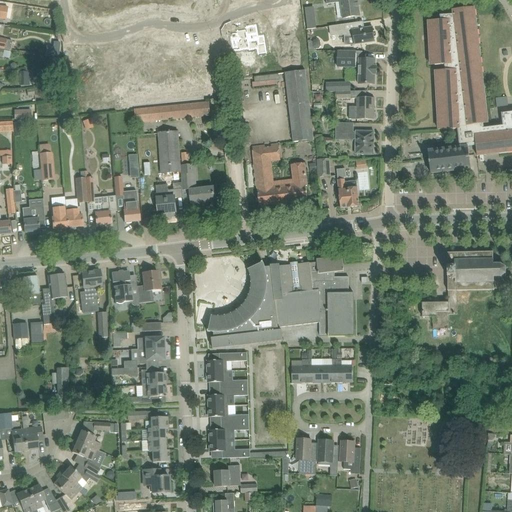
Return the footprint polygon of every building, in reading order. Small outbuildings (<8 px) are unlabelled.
[(325,0),(326,4),(331,4),(341,2),(344,19),(359,16),(356,0),(325,0)] [(0,7),(0,19),(6,20),(8,8),(0,7)] [(458,129),(460,148),(468,147),(468,146),(483,145),(484,152),(499,150),(499,153),(511,151),(511,112),(501,113),(503,126),(484,128),(477,75),(482,75),(474,8),(453,11),(453,14),(440,15),(440,21),(428,22),(431,66),(445,65),(445,71),(435,71),(439,130),(458,129)] [(278,18),(282,41),(294,39),(296,48),(305,46),(303,27),(293,29),(291,16),(286,17),(283,17),(283,18),(278,19),(278,18)] [(270,36),(266,37),(267,44),(282,41),(278,18),(275,19),(268,20),(270,36)] [(330,27),(331,35),(345,35),(345,45),(354,45),(375,42),(374,37),(375,37),(376,36),(375,33),(374,32),(373,32),(373,27),(361,29),(360,22),(330,27)] [(255,24),(246,26),(246,29),(250,48),(257,47),(258,53),(267,52),(264,35),(258,36),(257,27),(256,27),(255,24)] [(237,32),(231,34),(234,51),(250,48),(246,29),(237,31),(237,32)] [(0,38),(0,49),(4,50),(10,50),(12,41),(6,40),(6,39),(0,38)] [(47,51),(56,52),(58,42),(48,41),(47,51)] [(11,52),(4,50),(0,49),(0,57),(3,58),(3,57),(9,58),(11,52)] [(116,51),(102,53),(105,73),(108,73),(108,76),(123,74),(121,61),(117,62),(116,51)] [(156,51),(142,53),(146,74),(159,72),(160,80),(167,79),(164,65),(159,66),(156,51)] [(359,68),(358,84),(375,85),(375,75),(376,75),(376,67),(375,67),(375,60),(362,59),(362,52),(338,51),(338,67),(359,68)] [(102,53),(83,56),(86,76),(105,73),(102,53)] [(131,70),(125,71),(127,85),(134,84),(132,76),(146,74),(142,53),(129,55),(131,70)] [(62,67),(62,59),(52,59),(52,67),(62,67)] [(306,71),(286,73),(294,142),(313,140),(306,71)] [(326,92),(336,92),(336,83),(326,83),(326,92)] [(507,97),(495,98),(496,107),(508,106),(507,97)] [(349,107),(349,120),(356,120),(364,120),(374,120),(374,119),(376,119),(376,117),(376,115),(376,113),(375,113),(375,98),(364,98),(357,98),(356,107),(349,107)] [(199,104),(177,106),(178,118),(200,116),(210,115),(209,103),(199,104)] [(135,110),(135,112),(136,122),(178,118),(177,106),(135,110)] [(31,110),(15,111),(15,120),(31,119),(31,110)] [(62,120),(63,130),(71,128),(70,119),(62,120)] [(87,130),(93,127),(90,119),(84,121),(87,130)] [(0,132),(14,132),(14,124),(13,124),(13,121),(0,122),(0,132)] [(25,122),(14,123),(14,124),(14,132),(22,131),(22,129),(25,129),(25,122)] [(336,140),(353,141),(353,139),(356,139),(356,155),(362,155),(362,156),(364,156),(364,155),(374,155),(374,146),(374,140),(374,132),(356,132),(356,133),(353,133),(353,124),(336,124),(336,140)] [(168,133),(158,134),(161,163),(161,173),(181,172),(181,165),(178,132),(168,133)] [(316,160),(317,160),(324,160),(324,145),(322,145),(322,139),(315,139),(316,160)] [(265,149),(265,146),(252,148),(259,206),(308,200),(306,186),(307,186),(304,164),(292,166),(293,180),(272,182),(270,161),(279,160),(278,144),(270,145),(271,148),(265,149)] [(468,147),(460,148),(428,152),(431,174),(470,169),(468,147)] [(41,154),(43,180),(55,179),(52,153),(41,154)] [(329,160),(324,160),(317,160),(318,177),(330,177),(329,160)] [(367,169),(366,161),(356,162),(357,170),(367,169)] [(191,165),(181,165),(181,172),(182,180),(182,184),(182,191),(190,190),(192,210),(207,208),(207,202),(215,201),(213,187),(197,188),(195,164),(191,165)] [(356,181),(345,182),(345,178),(346,178),(345,169),(337,170),(340,199),(341,209),(359,207),(357,188),(356,181)] [(88,171),(84,172),(86,203),(94,202),(92,177),(88,178),(88,171)] [(86,203),(84,172),(81,172),(81,178),(76,178),(78,203),(86,203)] [(122,177),(115,177),(116,196),(117,211),(124,211),(124,213),(125,223),(126,223),(126,224),(131,223),(131,222),(140,221),(139,211),(137,191),(123,192),(122,177)] [(168,185),(156,186),(157,199),(158,214),(176,213),(175,198),(183,198),(182,191),(182,184),(173,185),(173,190),(168,191),(168,185)] [(15,213),(14,199),(13,189),(6,190),(8,214),(15,213)] [(102,213),(95,214),(96,225),(111,224),(110,212),(117,211),(116,196),(102,197),(102,198),(103,204),(101,205),(102,213)] [(30,208),(22,209),(23,220),(23,221),(24,232),(32,232),(32,234),(38,233),(38,231),(39,231),(39,229),(46,228),(43,200),(29,201),(30,208)] [(65,206),(51,207),(53,230),(68,228),(66,207),(65,206)] [(66,207),(68,228),(69,228),(69,230),(75,229),(75,228),(82,227),(80,207),(66,208),(66,207)] [(0,234),(11,234),(9,222),(0,223),(0,219),(0,234)] [(448,291),(448,303),(449,315),(458,315),(457,291),(494,290),(506,289),(506,274),(505,273),(505,269),(506,268),(505,267),(505,268),(501,265),(501,264),(500,264),(500,265),(493,265),(493,252),(447,253),(448,267),(447,267),(447,277),(448,291)] [(208,331),(208,332),(210,333),(214,333),(214,338),(212,339),(213,349),(283,341),(282,330),(279,331),(278,328),(319,323),(320,335),(328,335),(328,337),(354,337),(354,293),(349,293),(349,277),(337,277),(337,278),(335,278),(335,273),(337,272),(336,272),(336,268),(343,267),(342,257),(316,260),(317,263),(310,263),(298,264),(298,262),(290,263),(290,265),(279,267),(279,264),(270,266),(271,267),(265,268),(265,266),(263,262),(262,263),(262,264),(248,270),(249,270),(251,276),(250,276),(250,277),(251,277),(252,282),(251,282),(251,283),(251,289),(250,289),(250,290),(251,290),(249,295),(248,296),(250,297),(248,302),(246,301),(245,301),(246,302),(242,306),(241,306),(242,307),(237,311),(237,310),(236,311),(237,311),(232,314),(231,313),(231,314),(225,316),(225,315),(224,316),(225,316),(219,317),(219,316),(218,316),(218,317),(212,316),(209,331),(208,331)] [(85,292),(81,292),(82,309),(98,307),(97,299),(96,287),(102,286),(101,280),(100,270),(82,272),(83,282),(84,288),(85,292)] [(144,286),(137,287),(139,304),(153,302),(152,291),(161,290),(160,280),(158,280),(158,272),(156,272),(156,270),(149,271),(149,272),(142,273),(144,286)] [(139,304),(137,287),(137,284),(130,285),(129,275),(126,272),(123,272),(123,271),(119,272),(119,273),(112,274),(113,283),(115,283),(115,287),(114,287),(116,303),(132,302),(132,304),(134,306),(139,306),(139,304)] [(65,274),(48,276),(49,286),(50,289),(42,290),(44,304),(41,305),(43,325),(44,325),(55,324),(53,306),(55,306),(54,299),(68,298),(66,284),(65,274)] [(38,276),(15,279),(17,289),(17,291),(23,291),(23,295),(21,296),(22,306),(29,305),(28,295),(39,294),(40,294),(39,286),(38,276)] [(414,318),(414,300),(400,301),(400,318),(414,318)] [(449,315),(448,303),(422,303),(422,318),(433,317),(433,329),(449,329),(449,315)] [(98,313),(99,338),(108,338),(106,313),(98,313)] [(14,340),(15,340),(16,350),(29,349),(27,323),(13,325),(14,340)] [(42,323),(31,324),(32,344),(43,343),(42,323)] [(161,323),(141,323),(142,332),(161,331),(161,323)] [(110,340),(113,340),(113,347),(120,347),(120,340),(127,340),(127,332),(110,333),(110,340)] [(138,339),(138,350),(164,349),(163,338),(153,338),(138,339)] [(164,349),(138,350),(138,359),(140,359),(140,364),(147,364),(147,361),(154,360),(164,360),(164,349)] [(132,359),(132,350),(122,350),(121,359),(132,359)] [(332,366),(322,366),(322,383),(337,383),(337,353),(337,350),(332,350),(332,366)] [(312,351),(307,351),(307,354),(307,359),(307,360),(307,383),(322,383),(322,366),(312,367),(312,351)] [(208,372),(227,371),(227,362),(247,361),(247,353),(219,354),(219,361),(207,361),(208,372)] [(342,353),(337,353),(337,383),(353,383),(352,367),(342,367),(342,353)] [(302,367),(292,367),(292,384),(307,383),(307,360),(302,360),(302,367)] [(137,368),(124,368),(124,374),(137,377),(137,374),(137,368)] [(147,370),(141,370),(141,379),(142,386),(165,385),(165,382),(167,382),(167,375),(165,376),(165,373),(155,373),(147,374),(147,370)] [(220,389),(248,388),(248,380),(228,381),(227,371),(208,372),(208,374),(206,374),(206,381),(208,381),(208,383),(220,383),(220,389)] [(95,388),(103,395),(109,388),(100,381),(95,388)] [(165,385),(142,386),(136,386),(136,397),(131,398),(131,404),(137,404),(156,403),(155,397),(166,397),(166,394),(167,394),(167,387),(166,387),(165,385)] [(209,407),(228,406),(228,396),(248,396),(248,388),(220,389),(220,396),(208,396),(209,407)] [(40,406),(59,405),(66,405),(66,394),(39,395),(40,406)] [(221,424),(249,423),(249,415),(229,416),(228,406),(209,407),(209,418),(221,417),(221,424)] [(127,416),(128,420),(146,419),(146,412),(127,413),(127,416)] [(11,413),(3,414),(5,430),(7,440),(12,439),(13,443),(14,453),(26,451),(23,429),(23,426),(21,427),(21,429),(18,430),(11,431),(11,429),(13,429),(12,419),(11,413)] [(27,417),(22,417),(23,426),(23,429),(26,451),(38,449),(37,441),(43,440),(41,426),(28,428),(27,417)] [(148,429),(149,440),(165,440),(165,434),(168,433),(167,417),(151,418),(151,429),(148,429)] [(94,431),(110,431),(110,433),(118,433),(118,424),(110,424),(94,423),(94,431)] [(210,441),(229,441),(229,431),(249,430),(249,423),(221,424),(221,430),(209,431),(210,441)] [(75,436),(74,440),(99,451),(102,444),(94,441),(96,437),(81,431),(79,437),(75,436)] [(296,455),(296,460),(300,460),(299,474),(315,475),(317,444),(311,444),(311,440),(297,439),(296,454),(296,455)] [(319,440),(319,450),(318,462),(331,463),(330,476),(337,476),(338,457),(332,456),(333,441),(331,441),(331,440),(327,439),(326,441),(319,440)] [(74,440),(72,445),(75,446),(72,453),(89,460),(88,461),(100,468),(106,454),(99,451),(74,440)] [(165,440),(149,440),(149,452),(152,452),(153,463),(169,462),(168,446),(165,446),(165,440)] [(229,441),(210,441),(210,452),(222,452),(222,459),(250,458),(250,450),(230,450),(229,441)] [(352,474),(359,475),(361,449),(354,448),(355,442),(341,442),(340,462),(344,462),(344,470),(351,470),(350,474),(352,474)] [(88,461),(84,468),(97,475),(101,469),(88,461)] [(230,487),(239,487),(238,474),(240,474),(240,466),(228,466),(229,471),(215,472),(215,487),(230,487)] [(63,470),(60,473),(80,492),(83,488),(87,483),(82,478),(78,474),(70,467),(65,472),(63,470)] [(97,475),(84,468),(81,474),(96,483),(100,477),(97,475)] [(159,469),(149,470),(143,470),(144,486),(151,485),(152,493),(169,493),(169,476),(160,476),(159,469)] [(80,492),(60,473),(56,477),(59,479),(54,484),(71,501),(76,495),(80,492)] [(358,488),(356,479),(349,481),(351,489),(358,488)] [(39,485),(28,490),(36,510),(37,511),(45,511),(41,501),(45,499),(39,485)] [(258,492),(258,485),(241,486),(241,493),(245,493),(253,493),(258,492)] [(8,490),(0,491),(0,497),(3,507),(8,506),(11,505),(12,505),(11,499),(8,490)] [(37,511),(36,510),(28,490),(16,495),(23,510),(30,507),(31,511),(37,511)] [(213,511),(235,511),(235,494),(225,494),(226,502),(216,502),(216,508),(214,509),(213,511)] [(57,502),(56,500),(53,496),(45,500),(48,506),(57,502)] [(56,500),(57,502),(62,511),(67,511),(70,511),(62,497),(56,500)] [(121,504),(121,511),(123,511),(137,511),(137,503),(121,504)]
